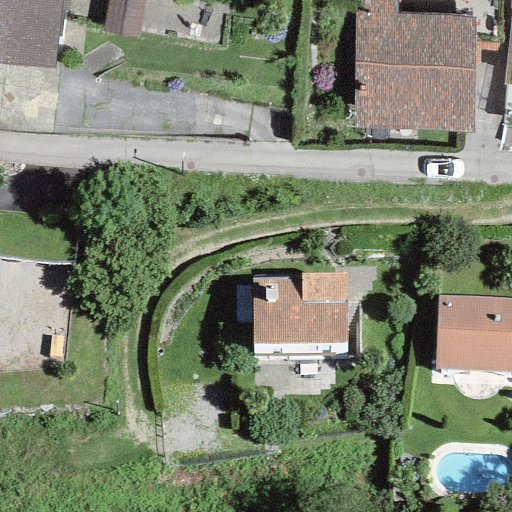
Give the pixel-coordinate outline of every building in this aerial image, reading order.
[(0,0),(0,61),(55,68),(61,0),(0,0)] [(395,13),(395,0),(354,0),(355,12),(395,13)] [(503,85),(511,86),(511,6),(511,7),(503,85)] [(395,13),(355,12),(351,130),(473,134),(477,16),(395,13)] [(300,277),(252,278),(252,356),(346,355),(345,273),(333,273),(300,274),(300,277)] [(511,298),(436,296),(434,371),(511,373),(511,298)]
